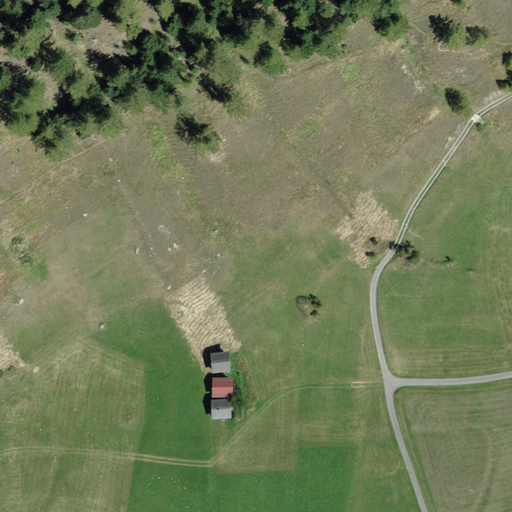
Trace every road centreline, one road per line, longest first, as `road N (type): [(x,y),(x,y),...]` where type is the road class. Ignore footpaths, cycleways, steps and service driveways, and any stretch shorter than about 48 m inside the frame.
road 1 (track): [(425,511),(394,423),(375,319),(375,274),(396,245)]
road 2 (track): [(511,93),(467,127),(396,245)]
road 3 (track): [(511,369),(387,380)]
